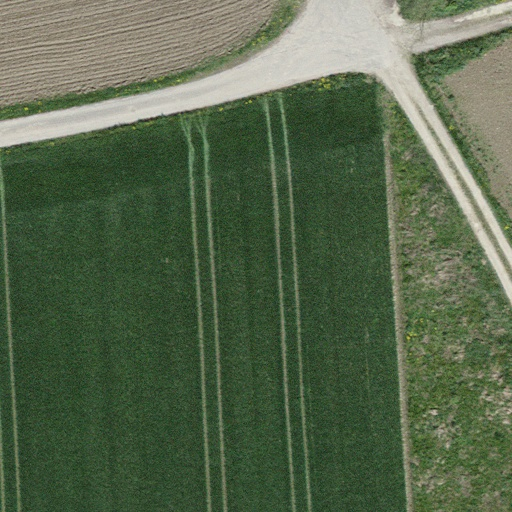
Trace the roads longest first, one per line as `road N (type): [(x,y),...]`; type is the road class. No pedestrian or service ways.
road 1 (unclassified): [(0,120),(381,45)]
road 2 (track): [(511,275),(381,45)]
road 3 (track): [(381,45),(511,2)]
